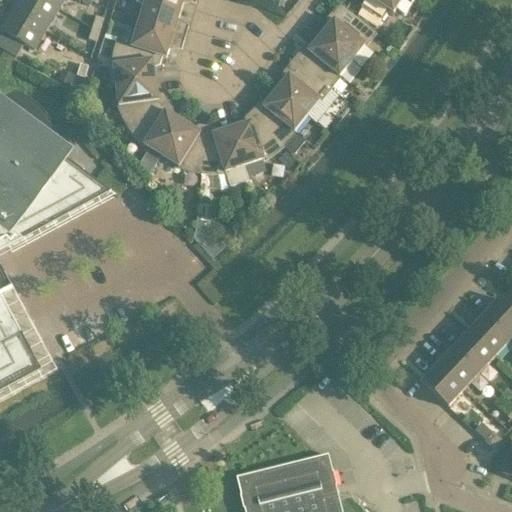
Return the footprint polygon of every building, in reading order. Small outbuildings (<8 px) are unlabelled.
[(19,0),(13,11),(47,32),(59,11),(40,0),(19,0)] [(40,0),(59,11),(65,0),(40,0)] [(197,0),(146,0),(145,3),(180,14),(184,2),(195,6),(197,0)] [(411,7),(400,0),(365,0),(366,0),(361,8),(383,23),(388,15),(393,18),(396,12),(404,18),(411,7)] [(138,26),(185,40),(188,29),(177,25),(180,14),(145,3),(138,26)] [(332,25),(321,38),(352,63),(365,47),(367,48),(377,36),(339,5),(326,20),(332,25)] [(47,32),(13,11),(0,32),(34,53),(47,32)] [(92,30),(100,33),(103,21),(96,18),(92,30)] [(181,52),(185,40),(138,26),(131,48),(131,49),(162,59),(166,60),(170,48),(181,52)] [(100,33),(92,30),(88,42),(96,45),(100,33)] [(293,61),(331,92),(341,81),(339,79),(352,63),(321,38),(311,51),(305,47),(293,61)] [(113,68),(116,88),(155,83),(154,70),(160,67),(162,59),(131,49),(131,48),(115,43),(113,52),(112,59),(111,68),(113,68)] [(276,93),(307,119),(320,103),(322,104),(331,92),(293,61),(281,76),(287,80),(276,93)] [(85,81),(88,68),(81,66),(77,78),(85,81)] [(75,78),(62,71),(56,83),(69,89),(75,78)] [(155,83),(116,88),(119,109),(116,109),(120,117),(123,124),(127,131),(168,104),(164,96),(157,95),(155,83)] [(0,394),(41,372),(0,297),(12,291),(0,268),(0,253),(111,194),(95,182),(50,148),(56,139),(57,139),(56,135),(53,128),(49,122),(45,116),(40,110),(35,105),(29,101),(23,97),(16,94),(9,92),(5,91),(2,90),(0,90),(0,89),(0,394)] [(251,114),(284,150),(296,136),(294,135),(307,119),(276,93),(265,107),(260,102),(251,114)] [(168,104),(127,131),(132,137),(136,143),(143,150),(144,147),(161,158),(183,124),(172,118),(173,111),(168,104)] [(232,131),(244,169),(264,162),(264,165),(272,160),(278,155),(284,150),(251,114),(244,120),(244,127),(232,131)] [(183,124),(161,158),(179,169),(177,171),(186,174),(193,176),(201,177),(207,128),(198,127),(193,131),(183,124)] [(207,128),(201,177),(209,178),(217,178),(226,177),(225,175),(244,169),(232,131),(220,135),(216,129),(207,128)] [(207,253),(206,255),(213,263),(215,261),(223,253),(216,245),(207,253)] [(484,318),(510,343),(511,340),(511,312),(500,301),(484,318)] [(469,335),(495,359),(510,343),(484,318),(469,335)] [(453,351),(479,376),(495,359),(469,335),(453,351)] [(438,368),(464,392),(479,376),(453,351),(438,368)] [(421,385),(448,409),(464,392),(438,368),(421,385)] [(511,407),(510,405),(501,414),(511,424),(511,407)] [(492,451),(501,441),(494,434),(484,444),(492,451)] [(511,478),(511,479),(511,446),(510,446),(500,474),(511,478)] [(337,511),(332,490),(336,489),(328,457),(236,480),(244,511),(245,511),(249,511),(337,511)] [(419,511),(415,500),(403,505),(406,511),(419,511)]
